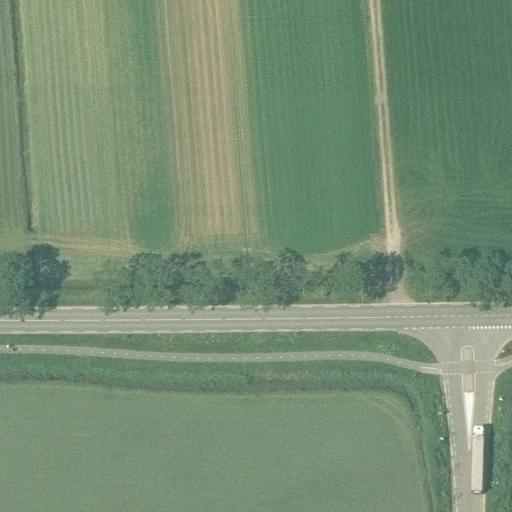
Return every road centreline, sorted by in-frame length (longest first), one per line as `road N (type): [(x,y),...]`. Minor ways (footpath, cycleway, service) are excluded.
road 1 (secondary): [(0,321),(466,317)]
road 2 (unclassified): [(470,511),(466,317)]
